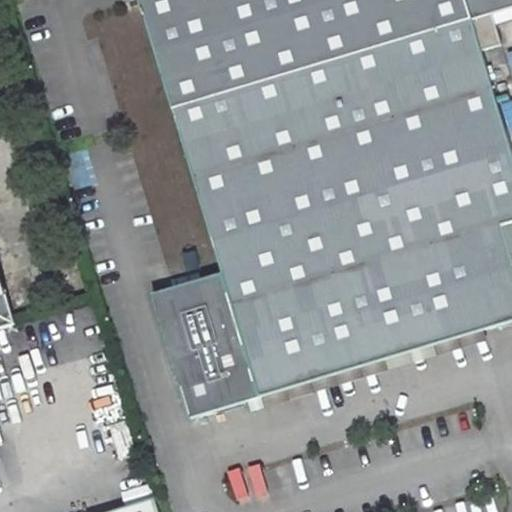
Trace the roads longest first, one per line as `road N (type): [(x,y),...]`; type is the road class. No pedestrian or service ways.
road 1 (unknown): [(511,382),(450,389),(198,456)]
road 2 (unknown): [(198,456),(117,159)]
road 3 (unknown): [(511,448),(462,457),(365,499),(311,511)]
road 4 (unknown): [(76,0),(107,124)]
